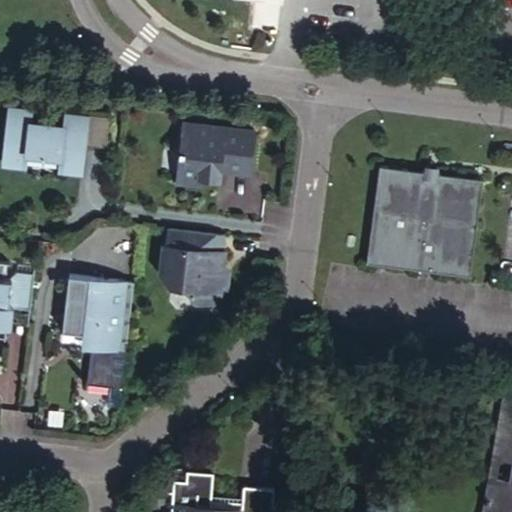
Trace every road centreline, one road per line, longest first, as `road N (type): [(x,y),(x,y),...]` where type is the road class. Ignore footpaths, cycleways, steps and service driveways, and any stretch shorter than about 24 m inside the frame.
road 1 (unclassified): [(104,468),(292,314),(303,286),(328,85)]
road 2 (unknown): [(308,239),(269,222),(107,206),(94,189),(92,160)]
road 3 (unclassified): [(328,85),(511,110)]
road 4 (unclassified): [(191,66),(328,85)]
road 5 (unclassified): [(82,0),(127,57),(191,66)]
